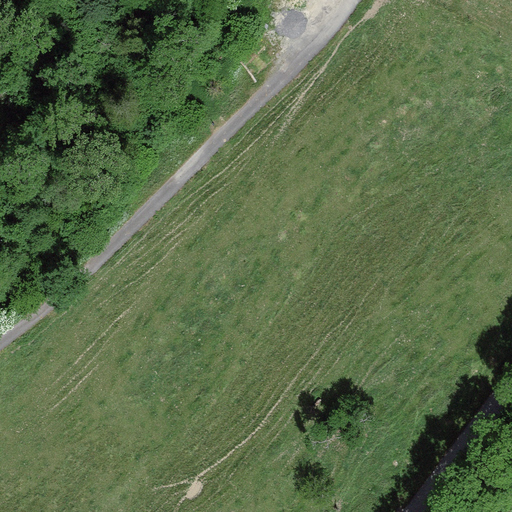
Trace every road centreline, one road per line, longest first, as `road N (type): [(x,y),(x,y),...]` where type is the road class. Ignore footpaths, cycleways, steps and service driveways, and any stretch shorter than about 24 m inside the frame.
road 1 (track): [(0,333),(75,276),(350,0)]
road 2 (unclassified): [(511,374),(407,511)]
